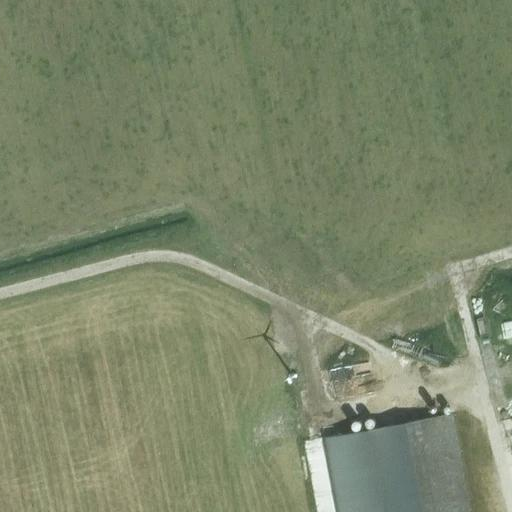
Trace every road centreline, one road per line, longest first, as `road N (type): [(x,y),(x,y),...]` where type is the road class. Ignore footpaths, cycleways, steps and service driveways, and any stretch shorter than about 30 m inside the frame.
road 1 (track): [(511,495),(491,408),(188,261),(120,261),(0,293)]
road 2 (track): [(491,408),(456,268),(511,250)]
